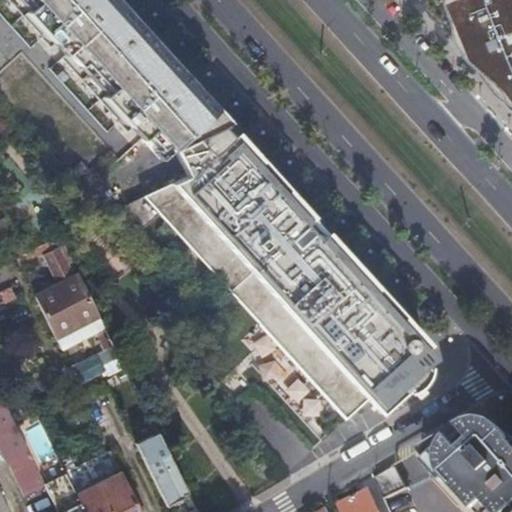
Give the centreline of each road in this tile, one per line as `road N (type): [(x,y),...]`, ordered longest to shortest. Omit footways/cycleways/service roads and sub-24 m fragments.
road 1 (residential): [(174,0),(506,363)]
road 2 (primary): [(212,0),(511,332)]
road 3 (primary): [(511,208),(321,0)]
road 4 (residential): [(506,363),(293,511)]
road 5 (unclassified): [(511,152),(371,0)]
